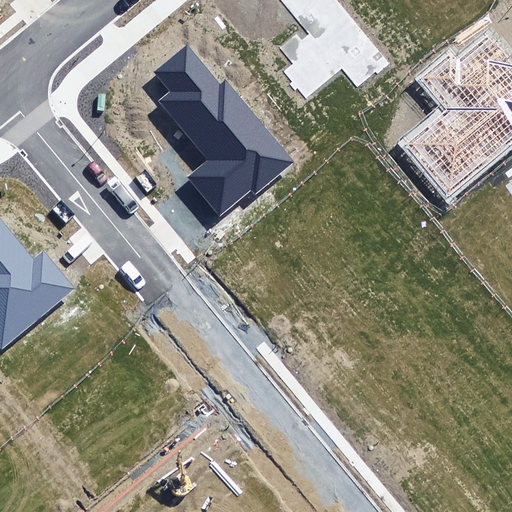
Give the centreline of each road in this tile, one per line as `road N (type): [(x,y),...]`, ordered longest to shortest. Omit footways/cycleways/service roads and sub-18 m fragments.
road 1 (residential): [(0,89),(349,511)]
road 2 (residential): [(0,84),(100,0)]
